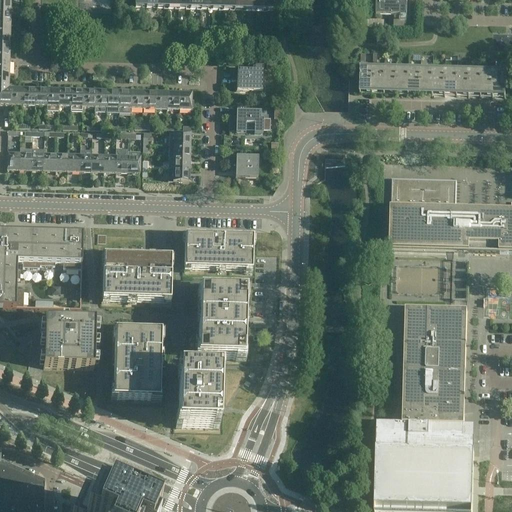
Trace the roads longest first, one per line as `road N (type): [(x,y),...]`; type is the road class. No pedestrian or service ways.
road 1 (residential): [(208,208),(212,71),(30,66),(32,0)]
road 2 (secondary): [(210,489),(0,397)]
road 3 (secondary): [(0,425),(201,505)]
road 4 (unclassified): [(269,416),(288,357),(296,210)]
road 5 (residential): [(208,208),(1,205)]
road 6 (unclassified): [(492,132),(491,107),(373,105),(372,129)]
road 7 (unclassified): [(296,210),(296,165),(308,140),(319,132),(372,129)]
road 8 (unclassified): [(372,129),(492,132)]
